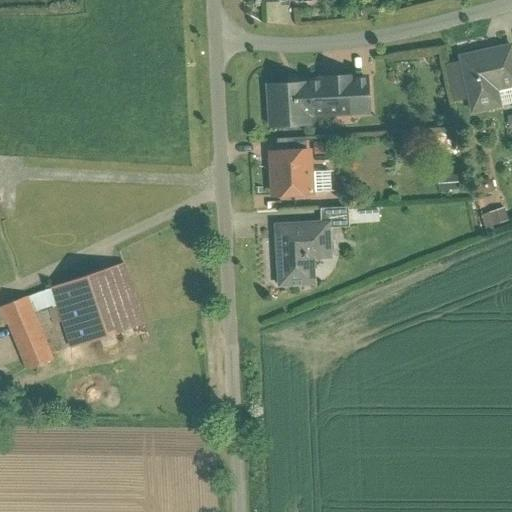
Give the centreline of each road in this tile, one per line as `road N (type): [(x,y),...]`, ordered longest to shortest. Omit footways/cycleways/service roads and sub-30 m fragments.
road 1 (unclassified): [(219,34),(239,511)]
road 2 (residential): [(511,1),(310,42),(219,34)]
